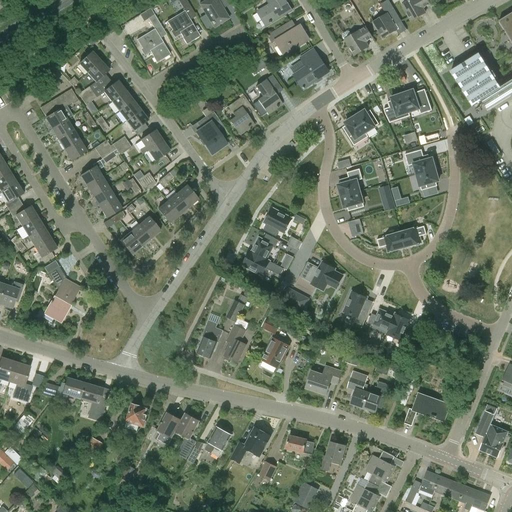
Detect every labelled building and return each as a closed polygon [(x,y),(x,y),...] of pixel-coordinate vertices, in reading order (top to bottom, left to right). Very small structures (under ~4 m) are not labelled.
[(178,0),(184,11),(167,22),(175,35),(179,33),(187,45),(200,37),(189,17),(195,14),(186,0),(178,0)] [(214,28),(229,19),(223,9),(229,5),(225,0),(206,0),(199,5),(214,28)] [(266,25),(291,10),(285,0),(269,0),(272,3),(258,11),(266,25)] [(401,22),(394,11),(388,0),(380,5),(386,15),(373,23),(383,38),(397,30),(394,26),(401,22)] [(423,9),(429,5),(426,0),(411,0),(402,6),(411,22),(425,14),(423,9)] [(141,14),(145,20),(155,14),(151,8),(141,14)] [(491,72),(479,53),(451,71),(473,106),(482,101),(487,110),(511,94),(511,13),(499,21),(511,42),(511,80),(501,88),(495,78),(496,77),(493,71),(491,72)] [(157,63),(170,55),(159,36),(165,32),(154,15),(148,18),(155,29),(137,40),(145,54),(149,51),(157,63)] [(196,27),(201,25),(197,16),(192,19),(196,27)] [(301,25),(288,32),(285,26),(268,35),(272,42),(275,40),(284,55),(309,40),(301,25)] [(365,42),(372,38),(366,27),(359,32),(359,31),(352,35),(350,32),(347,31),(343,34),(342,36),(355,55),(368,47),(365,42)] [(304,89),(329,72),(314,49),(301,58),(307,67),(294,75),(304,89)] [(79,65),(87,74),(100,62),(92,53),(79,65)] [(96,83),(109,71),(100,62),(87,74),(96,83)] [(283,104),(276,95),(283,90),(272,75),(256,86),(264,96),(258,100),(268,115),(283,104)] [(74,78),(69,83),(73,88),(78,83),(74,78)] [(103,92),(111,103),(125,92),(117,82),(103,92)] [(82,100),(93,92),(90,87),(78,95),(82,100)] [(71,90),(65,93),(72,103),(71,103),(73,105),(78,102),(71,90)] [(413,90),(401,95),(408,115),(420,111),(420,110),(423,109),(418,93),(414,94),(413,90)] [(97,97),(93,92),(82,100),(85,105),(97,97)] [(133,101),(125,92),(111,103),(119,112),(133,101)] [(72,103),(65,93),(60,96),(67,106),(71,103),(72,103)] [(390,103),(386,104),(392,119),(395,118),(395,120),(408,115),(401,95),(388,99),(390,103)] [(67,106),(60,96),(55,99),(62,109),(67,106)] [(228,107),(235,117),(229,121),(239,135),(255,124),(248,115),(254,110),(244,96),(228,107)] [(57,112),(61,110),(62,109),(55,99),(50,102),(57,112)] [(119,112),(126,122),(140,111),(133,101),(119,112)] [(45,106),(51,116),(57,112),(50,102),(45,106)] [(40,109),(46,119),(51,116),(45,106),(40,109)] [(67,108),(62,111),(67,118),(72,114),(67,108)] [(226,145),(217,132),(224,127),(213,112),(212,112),(209,108),(202,113),(202,112),(193,118),(200,129),(196,132),(212,155),(226,145)] [(61,110),(57,112),(51,116),(46,119),(45,119),(52,129),(67,120),(61,110)] [(365,111),(355,117),(365,133),(366,133),(375,127),(379,124),(370,110),(366,113),(365,111)] [(148,121),(140,111),(126,122),(134,132),(148,121)] [(82,116),(86,122),(91,118),(87,113),(82,116)] [(96,121),(100,126),(105,123),(101,117),(96,121)] [(346,126),(343,128),(354,146),(368,137),(366,133),(365,133),(355,117),(345,123),(346,126)] [(95,124),(91,118),(86,122),(90,128),(95,124)] [(52,129),(58,140),(73,131),(67,120),(52,129)] [(109,128),(105,123),(100,126),(104,132),(109,128)] [(58,140),(64,150),(80,141),(73,131),(58,140)] [(155,131),(140,141),(145,148),(139,152),(142,156),(148,152),(148,151),(162,141),(155,131)] [(405,135),(407,145),(419,141),(416,132),(405,135)] [(128,143),(124,138),(112,146),(116,150),(116,151),(128,143)] [(86,152),(80,141),(64,150),(71,161),(86,152)] [(94,149),(98,155),(110,147),(106,141),(94,149)] [(155,162),(169,151),(162,141),(148,151),(148,152),(155,162)] [(131,148),(128,143),(116,151),(120,156),(131,148)] [(102,160),(116,150),(112,146),(110,147),(98,155),(102,160)] [(427,156),(411,161),(412,164),(411,165),(414,177),(435,171),(432,158),(428,160),(427,156)] [(336,162),(338,169),(351,166),(349,159),(336,162)] [(80,177),(87,187),(102,178),(98,171),(103,167),(99,161),(93,165),(94,168),(80,177)] [(0,179),(10,174),(3,163),(0,165),(0,179)] [(129,169),(124,163),(119,166),(123,172),(129,169)] [(435,171),(414,177),(418,189),(419,189),(420,192),(436,188),(435,185),(439,183),(435,171)] [(0,179),(0,192),(1,193),(16,184),(10,174),(0,179)] [(149,174),(137,182),(141,187),(152,179),(149,174)] [(169,174),(163,178),(167,183),(173,178),(169,174)] [(339,185),(335,186),(339,198),(360,192),(357,180),(355,180),(354,177),(338,181),(339,185)] [(109,188),(102,178),(87,187),(93,198),(109,188)] [(162,187),(167,183),(163,178),(158,183),(162,187)] [(156,185),(152,179),(141,187),(145,192),(156,185)] [(127,183),(131,189),(136,185),(132,180),(127,183)] [(23,195),(16,184),(1,193),(7,204),(18,198),(23,195)] [(136,185),(131,189),(135,195),(140,191),(136,185)] [(93,198),(99,208),(115,199),(111,192),(114,190),(111,186),(109,188),(93,198)] [(177,194),(188,208),(198,200),(186,186),(177,194)] [(360,192),(339,198),(342,211),(346,210),(347,213),(363,208),(362,205),(364,205),(360,192)] [(179,216),(188,208),(177,194),(167,202),(179,216)] [(21,203),(18,198),(7,204),(5,205),(9,210),(21,203)] [(408,198),(401,200),(395,201),(397,207),(410,204),(408,198)] [(122,209),(115,199),(99,208),(106,219),(122,209)] [(392,199),(382,202),(385,211),(395,208),(392,199)] [(169,224),(179,216),(167,202),(158,210),(169,224)] [(13,218),(15,217),(25,210),(22,205),(10,213),(13,218)] [(126,210),(130,214),(135,210),(131,205),(126,210)] [(15,217),(21,227),(37,218),(30,207),(25,210),(15,217)] [(266,219),(262,226),(285,237),(293,221),(271,210),(268,216),(267,220),(266,219)] [(116,216),(119,222),(125,218),(122,213),(116,216)] [(295,220),(304,224),(306,218),(297,214),(295,220)] [(113,225),(119,222),(116,216),(110,220),(113,225)] [(139,226),(151,239),(160,231),(149,217),(139,226)] [(43,228),(37,218),(21,227),(28,238),(43,228)] [(361,225),(349,228),(352,237),(364,234),(361,225)] [(141,247),(151,239),(139,226),(130,233),(141,247)] [(28,238),(34,248),(50,239),(43,228),(28,238)] [(417,228),(399,233),(404,250),(421,245),(419,238),(425,236),(423,228),(417,229),(417,228)] [(132,255),(141,247),(130,233),(120,241),(132,255)] [(382,239),(376,241),(378,249),(384,248),(386,255),(404,250),(399,233),(381,238),(382,239)] [(293,236),(289,244),(299,250),(303,242),(293,236)] [(20,243),(15,238),(10,242),(15,247),(20,243)] [(259,238),(251,254),(267,262),(275,247),(259,238)] [(56,249),(50,239),(34,248),(40,258),(41,259),(51,253),(56,249)] [(15,247),(19,252),(24,248),(20,243),(15,247)] [(0,257),(4,260),(12,249),(7,245),(0,255),(0,257)] [(249,252),(241,267),(263,279),(271,264),(267,262),(251,254),(249,252)] [(51,253),(41,259),(40,258),(38,259),(41,264),(42,265),(54,258),(51,253)] [(312,256),(301,277),(310,282),(310,283),(325,291),(328,284),(337,289),(345,274),(336,269),(337,267),(322,259),(321,261),(312,256)] [(80,287),(65,279),(64,278),(58,269),(49,274),(59,290),(54,297),(56,298),(47,313),(60,321),(69,305),(70,306),(80,287)] [(12,289),(5,286),(0,302),(0,303),(13,308),(14,302),(17,303),(23,286),(14,283),(12,289)] [(309,299),(289,288),(282,301),(303,312),(309,299)] [(352,292),(344,312),(357,318),(355,323),(363,326),(372,303),(366,300),(367,298),(352,292)] [(235,301),(227,317),(236,322),(244,305),(235,301)] [(372,314),(368,323),(373,326),(372,328),(387,335),(394,316),(380,310),(377,316),(372,314)] [(394,316),(387,335),(401,341),(410,321),(395,314),(394,316)] [(275,335),(281,324),(268,318),(263,329),(275,335)] [(202,337),(204,338),(198,353),(210,358),(213,351),(215,351),(218,343),(223,331),(216,328),(218,324),(209,320),(202,337)] [(240,343),(246,332),(235,326),(229,337),(234,340),(224,357),(225,357),(224,360),(229,363),(230,362),(229,362),(230,360),(236,363),(246,346),(240,343)] [(278,369),(289,347),(274,339),(263,361),(278,369)] [(345,362),(357,366),(361,354),(349,350),(345,362)] [(0,378),(9,382),(15,363),(1,358),(0,361),(0,378)] [(29,367),(15,363),(9,382),(19,385),(15,398),(25,401),(29,390),(23,388),(29,367)] [(511,365),(509,364),(498,391),(511,396),(511,365)] [(327,395),(331,382),(337,384),(341,372),(326,367),(323,375),(312,371),(307,389),(327,395)] [(351,404),(363,408),(368,393),(363,391),(368,376),(354,371),(348,388),(354,390),(352,396),(354,397),(351,404)] [(44,377),(35,374),(32,386),(38,388),(44,377)] [(68,394),(80,398),(85,384),(67,378),(65,384),(61,383),(60,388),(50,385),(47,396),(63,401),(65,393),(68,394)] [(372,394),(368,393),(363,408),(376,412),(378,407),(382,409),(390,385),(379,381),(377,387),(375,386),(372,394)] [(102,389),(85,384),(80,398),(92,401),(87,418),(101,422),(106,402),(99,400),(102,389)] [(444,421),(450,405),(420,393),(414,410),(410,408),(405,423),(412,425),(418,411),(444,421)] [(140,407),(139,405),(135,404),(133,405),(132,405),(127,421),(144,426),(149,410),(140,407)] [(498,458),(509,432),(491,425),(495,415),(498,409),(488,405),(476,434),(486,438),(480,451),(498,458)] [(23,434),(33,419),(24,412),(14,428),(23,434)] [(173,438),(177,431),(176,430),(182,420),(168,412),(158,430),(173,438)] [(185,413),(182,420),(176,430),(177,431),(191,438),(200,421),(185,413)] [(219,457),(232,435),(217,427),(204,449),(219,457)] [(230,459),(240,464),(247,450),(260,457),(270,437),(255,428),(247,444),(239,440),(230,459)] [(286,446),(303,451),(303,452),(312,455),(315,443),(306,441),(307,439),(289,434),(286,446)] [(94,459),(102,445),(95,440),(87,454),(94,459)] [(326,456),(323,455),(319,468),(328,471),(332,458),(341,461),(346,445),(331,441),(326,456)] [(11,446),(5,452),(17,464),(23,458),(11,446)] [(196,446),(187,461),(193,464),(202,450),(196,446)] [(384,450),(380,458),(374,454),(370,462),(392,474),(396,466),(392,464),(396,456),(384,450)] [(270,478),(276,466),(266,460),(259,473),(270,478)] [(388,482),(392,474),(370,462),(366,470),(372,473),(369,480),(380,486),(384,479),(388,482)] [(28,488),(34,482),(20,468),(14,474),(28,488)] [(435,491),(434,491),(440,476),(428,471),(422,486),(421,486),(419,490),(433,496),(435,491)] [(435,491),(448,496),(453,481),(440,476),(434,491),(435,491)] [(369,480),(365,488),(358,484),(354,492),(377,503),(381,496),(376,493),(380,486),(369,480)] [(460,501),(465,486),(453,481),(448,496),(460,501)] [(318,489),(310,485),(304,482),(294,502),(308,509),(318,489)] [(470,511),(472,505),(478,491),(465,486),(460,501),(467,503),(465,509),(470,511)] [(411,504),(416,493),(411,491),(406,502),(411,504)] [(485,510),(491,496),(478,491),(472,505),(485,510)] [(377,503),(354,492),(350,500),(357,503),(353,510),(356,511),(367,511),(368,509),(372,511),(377,503)] [(421,507),(426,510),(429,504),(423,502),(421,507)]
